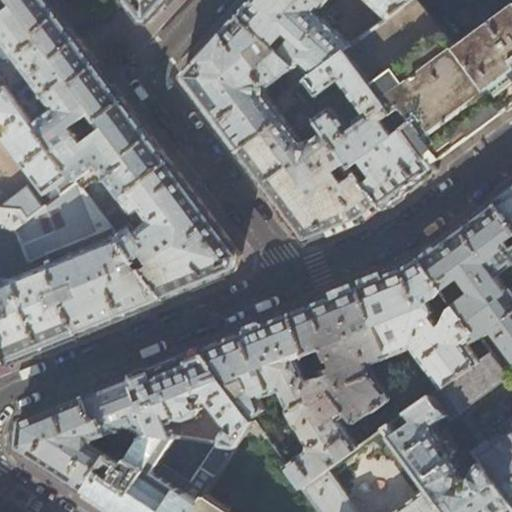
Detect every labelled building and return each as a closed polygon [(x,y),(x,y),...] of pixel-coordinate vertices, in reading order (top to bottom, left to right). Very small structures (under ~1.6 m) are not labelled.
[(2,0),(0,2),(0,56),(1,56),(4,58),(9,59),(15,55),(31,75),(80,39),(79,38),(63,16),(50,0),(2,0)] [(125,0),(127,2),(142,22),(150,23),(170,0),(125,0)] [(418,0),(251,0),(239,14),(297,66),(311,79),(349,51),(354,47),(316,12),(321,7),(322,7),(323,8),(324,8),(325,7),(326,7),(332,0),(368,0),(391,20),(418,0)] [(503,112),(420,0),(418,0),(391,20),(380,28),(363,41),(354,47),(349,51),(433,165),(434,164),(464,142),(503,112)] [(511,0),(420,0),(503,112),(511,105),(511,0)] [(270,86),(297,66),(239,14),(210,46),(184,75),(184,77),(213,117),(240,152),(286,118),(268,95),(270,86)] [(363,41),(380,28),(372,21),(358,36),(363,41)] [(103,70),(80,39),(31,75),(46,96),(40,100),(40,107),(41,108),(29,117),(55,151),(126,100),(103,70)] [(349,51),(311,79),(307,81),(320,98),(342,82),(366,115),(357,122),(358,128),(354,131),(352,127),(352,121),(346,114),(340,112),(338,109),(333,108),(318,119),(327,131),(382,204),(386,209),(414,188),(437,171),(433,165),(349,51)] [(0,127),(3,128),(2,135),(52,201),(77,182),(55,151),(29,117),(9,91),(0,78),(0,127)] [(151,134),(126,100),(55,151),(77,182),(81,186),(91,178),(94,181),(99,181),(106,176),(121,197),(171,161),(151,134)] [(303,142),(286,118),(240,152),(276,200),(306,240),(308,241),(344,226),(363,219),(381,205),(382,204),(327,131),(311,144),(303,142)] [(209,212),(171,161),(121,197),(132,211),(134,211),(140,207),(149,219),(137,229),(134,225),(133,225),(131,224),(117,234),(119,236),(165,299),(208,282),(238,269),(242,255),(209,212)] [(100,212),(81,186),(77,182),(52,201),(44,208),(29,219),(21,210),(0,207),(0,226),(2,226),(2,227),(5,227),(8,228),(10,229),(12,231),(14,232),(18,229),(21,240),(29,262),(46,255),(46,254),(112,227),(100,212)] [(28,186),(0,207),(21,210),(29,219),(44,208),(28,186)] [(511,189),(495,202),(511,225),(511,189)] [(511,225),(495,202),(457,230),(421,257),(482,338),(494,329),(496,331),(497,330),(501,336),(501,337),(511,351),(511,286),(509,289),(498,276),(511,265),(511,225)] [(119,236),(50,264),(61,292),(74,287),(77,295),(64,300),(78,334),(120,317),(165,299),(119,236)] [(392,272),(360,285),(376,325),(379,324),(391,356),(393,360),(425,401),(434,394),(493,351),(482,338),(421,257),(415,262),(411,264),(392,272)] [(0,365),(42,349),(78,334),(64,300),(64,299),(52,304),(49,297),(61,292),(50,264),(0,283),(0,365)] [(326,299),(292,312),(309,354),(323,349),(327,356),(327,357),(328,358),(329,359),(330,359),(331,359),(333,366),(318,372),(321,376),(349,412),(357,423),(373,411),(374,412),(375,412),(375,411),(376,411),(389,402),(389,401),(390,399),(391,398),(392,395),(392,394),(391,393),(391,391),(391,389),(377,372),(374,364),(387,359),(386,358),(391,356),(379,324),(376,325),(360,285),(326,299)] [(248,330),(202,349),(255,419),(268,410),(263,398),(283,391),(292,408),(291,408),(291,409),(290,410),(290,411),(290,412),(290,413),(298,426),(298,427),(299,428),(300,428),(301,428),(310,444),(309,449),(288,464),(305,487),(360,447),(340,419),(349,412),(321,376),(310,380),(305,377),(302,378),(294,360),(309,354),(292,312),(248,330)] [(164,364),(133,376),(155,432),(168,435),(180,437),(182,420),(184,420),(186,420),(188,420),(190,419),(192,418),(195,417),(196,416),(197,414),(198,412),(199,410),(200,408),(202,407),(202,406),(209,411),(215,410),(228,428),(223,435),(221,444),(237,447),(255,420),(255,419),(202,349),(164,364)] [(501,362),(493,351),(434,394),(449,414),(453,419),(473,405),(472,404),(511,376),(507,369),(501,362)] [(511,359),(509,356),(501,362),(507,369),(511,364),(511,359)] [(133,376),(109,386),(84,396),(95,421),(102,419),(110,439),(114,449),(142,438),(155,432),(133,376)] [(449,414),(434,394),(425,401),(408,413),(412,419),(398,429),(394,423),(388,427),(449,511),(511,511),(511,499),(483,460),(480,462),(479,463),(477,465),(475,468),(475,470),(473,485),(465,483),(466,472),(466,470),(439,432),(438,428),(437,424),(449,414)] [(102,442),(110,439),(102,419),(95,421),(84,396),(57,407),(21,421),(19,447),(60,474),(87,491),(109,456),(94,446),(95,439),(99,438),(102,442)] [(476,451),(483,460),(511,499),(511,419),(508,422),(510,426),(476,451)] [(288,464),(255,420),(237,447),(217,477),(201,501),(194,511),(323,511),(305,487),(288,464)] [(370,440),(360,447),(305,487),(323,511),(449,511),(388,427),(370,440)] [(154,470),(168,435),(155,432),(142,438),(122,464),(109,456),(87,491),(119,511),(194,511),(201,501),(154,470)] [(217,477),(237,447),(221,444),(204,441),(203,467),(217,477)]
